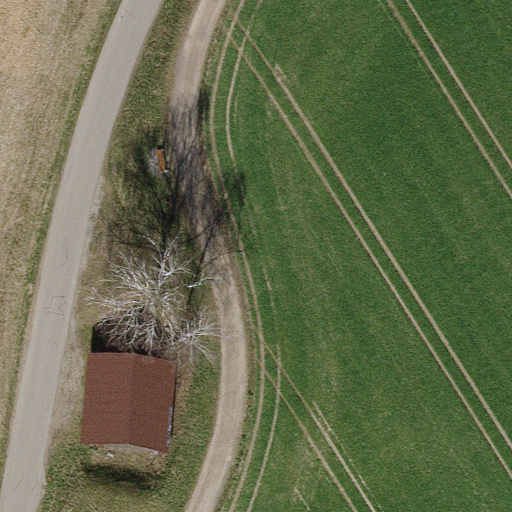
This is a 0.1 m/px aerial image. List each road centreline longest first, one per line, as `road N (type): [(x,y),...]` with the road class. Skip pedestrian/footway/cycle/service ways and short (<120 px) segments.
road 1 (track): [(221,0),(188,60),(194,185),(228,303),(232,409),(203,511)]
road 2 (unclassified): [(23,511),(112,93),(150,0)]
